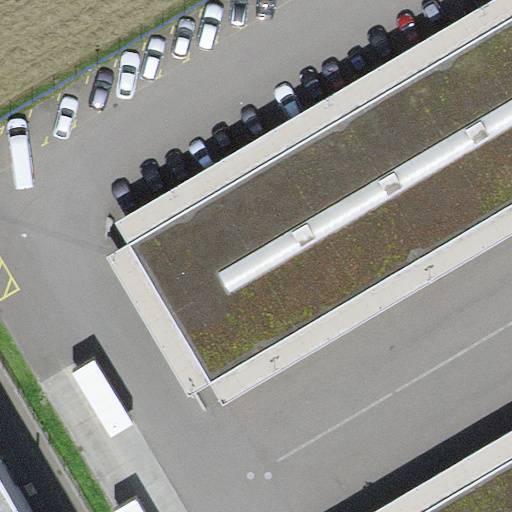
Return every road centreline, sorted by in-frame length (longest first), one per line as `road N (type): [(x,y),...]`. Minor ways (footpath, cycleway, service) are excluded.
road 1 (unknown): [(212,510),(65,255),(53,196),(75,156),(135,109),(331,0)]
road 2 (unknown): [(212,510),(511,347)]
